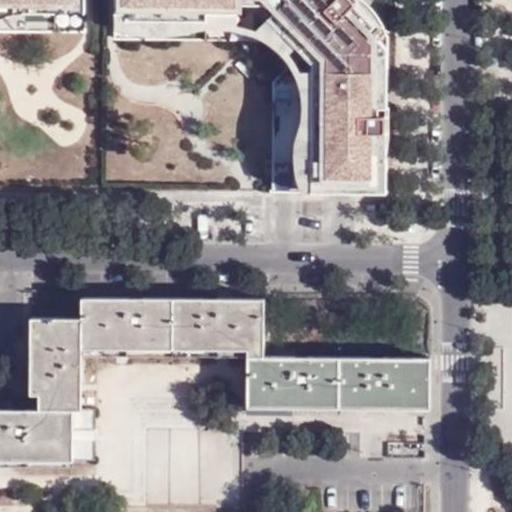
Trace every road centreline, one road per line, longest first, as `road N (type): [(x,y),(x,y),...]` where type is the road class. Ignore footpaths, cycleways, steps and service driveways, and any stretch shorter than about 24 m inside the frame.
road 1 (residential): [(0,256),(455,260)]
road 2 (residential): [(455,260),(460,0)]
road 3 (residential): [(454,511),(455,260)]
road 4 (unknown): [(263,258),(277,83)]
